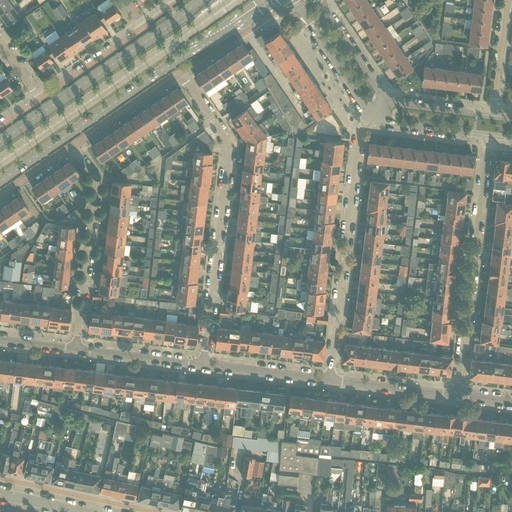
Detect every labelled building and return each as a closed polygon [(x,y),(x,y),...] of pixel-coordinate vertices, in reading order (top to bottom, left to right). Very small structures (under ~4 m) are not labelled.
[(0,0),(0,13),(1,14),(12,6),(16,4),(13,0),(0,0)] [(346,0),(345,1),(352,10),(365,1),(364,0),(346,0)] [(474,0),(474,9),(490,11),(491,0),(474,0)] [(352,10),(358,20),(372,10),(365,1),(352,10)] [(60,3),(56,6),(63,17),(68,14),(60,3)] [(113,4),(101,12),(108,23),(120,15),(113,4)] [(12,6),(1,14),(7,24),(7,25),(19,17),(12,6)] [(63,17),(56,6),(52,9),(59,20),(63,17)] [(358,20),(365,29),(378,20),(384,16),(378,6),(372,10),(358,20)] [(399,13),(402,18),(409,13),(406,8),(399,13)] [(474,9),(472,21),(488,23),(490,11),(474,9)] [(94,13),(83,21),(95,39),(107,31),(101,22),(106,19),(108,23),(101,12),(101,13),(97,16),(94,13)] [(22,19),(13,25),(16,30),(26,23),(22,19)] [(365,29),(371,39),(385,29),(378,20),(365,29)] [(83,21),(71,29),(83,47),(95,39),(83,21)] [(472,21),(471,32),(487,34),(488,23),(472,21)] [(371,39),(378,48),(391,39),(397,35),(390,26),(385,29),(371,39)] [(418,26),(411,31),(415,37),(423,32),(423,31),(419,26),(418,26)] [(285,41),(278,31),(276,33),(272,27),(255,38),(266,54),(285,41)] [(71,29),(59,37),(72,55),(83,47),(71,29)] [(423,32),(415,37),(418,41),(425,36),(423,32)] [(487,34),(471,32),(469,43),(469,44),(486,46),(487,34)] [(50,48),(46,51),(50,57),(54,55),(60,63),(72,55),(59,37),(48,45),(50,48)] [(378,48),(385,58),(398,49),(391,39),(378,48)] [(292,51),(285,41),(266,54),(273,63),(278,60),(292,51)] [(430,42),(422,47),(425,51),(432,45),(430,42)] [(242,44),(232,50),(242,64),(246,70),(255,63),(254,61),(258,58),(258,57),(252,49),(248,52),(242,44)] [(439,44),(438,53),(439,53),(440,46),(443,46),(442,54),(449,55),(450,45),(443,44),(441,44),(439,44)] [(398,49),(385,58),(391,67),(405,58),(398,49)] [(50,57),(46,51),(45,50),(33,58),(41,69),(52,61),(50,57)] [(232,50),(223,57),(232,70),(242,64),(232,50)] [(298,60),(292,51),(278,60),(282,66),(281,66),(283,70),(284,70),(298,60)] [(223,57),(213,63),(223,77),(232,70),(223,57)] [(405,58),(391,67),(398,78),(412,68),(411,68),(405,58)] [(305,70),(298,60),(284,70),(288,75),(287,76),(290,80),(291,79),(305,70)] [(213,63),(204,70),(213,83),(218,90),(227,84),(223,77),(213,63)] [(422,84),(433,85),(435,69),(424,67),(422,84)] [(433,85),(445,87),(447,70),(435,69),(433,85)] [(213,83),(204,70),(194,77),(204,91),(204,90),(213,83)] [(311,79),(305,70),(291,79),(295,85),(294,85),(296,89),(297,89),(311,79)] [(445,87),(456,88),(458,72),(447,70),(445,87)] [(456,88),(468,89),(470,73),(458,72),(456,88)] [(470,73),(468,89),(480,91),(482,74),(482,75),(470,73)] [(264,78),(261,79),(266,87),(268,85),(267,84),(274,80),(270,74),(264,78)] [(5,78),(0,81),(0,96),(1,97),(12,89),(5,78)] [(261,79),(253,84),(258,92),(266,87),(261,79)] [(318,89),(311,79),(297,89),(296,89),(292,92),(299,101),(304,98),(318,89)] [(278,86),(274,80),(267,84),(271,91),(278,86)] [(283,93),(278,86),(271,91),(275,98),(283,93)] [(177,88),(168,94),(178,108),(186,102),(187,102),(177,88)] [(324,98),(318,89),(304,98),(308,104),(307,105),(309,108),(324,98)] [(242,92),(236,96),(241,103),(242,103),(247,99),(242,92)] [(275,98),(279,105),(287,99),(283,93),(275,98)] [(168,94),(158,101),(168,115),(178,108),(168,94)] [(312,121),(331,108),(324,98),(309,108),(305,111),(306,112),(308,115),(312,121)] [(292,106),(287,99),(279,105),(283,112),(292,106)] [(158,101),(149,107),(158,121),(168,115),(158,101)] [(226,102),(222,105),(227,113),(231,110),(226,102)] [(271,104),(269,105),(272,111),(277,108),(275,102),(274,102),(271,104)] [(231,119),(237,128),(257,114),(251,106),(231,119)] [(296,113),(292,106),(283,112),(287,119),(296,113)] [(149,107),(139,114),(149,128),(158,121),(149,107)] [(279,111),(275,113),(279,120),(283,118),(279,111)] [(242,136),(243,136),(257,126),(255,122),(261,118),(258,113),(257,114),(237,128),(242,136)] [(287,119),(291,126),(301,119),(296,113),(287,119)] [(139,114),(130,120),(139,134),(149,128),(139,114)] [(301,119),(291,126),(294,133),(305,126),(301,119)] [(130,120),(120,127),(130,141),(139,134),(130,120)] [(188,124),(187,125),(192,133),(199,128),(194,120),(188,124)] [(257,126),(243,136),(247,141),(247,142),(266,137),(266,136),(270,136),(261,123),(257,126)] [(120,127),(111,134),(120,147),(130,141),(120,127)] [(165,131),(158,136),(166,148),(171,145),(171,146),(174,144),(169,137),(165,131)] [(194,138),(198,143),(207,136),(204,131),(194,138)] [(111,134),(101,140),(110,154),(120,147),(111,134)] [(174,134),(169,137),(174,144),(179,141),(174,134)] [(247,142),(246,149),(265,152),(269,152),(272,153),(273,142),(270,142),(271,136),(270,135),(270,136),(266,136),(266,137),(247,142)] [(198,143),(201,147),(201,148),(211,141),(207,136),(198,143)] [(282,146),(281,154),(292,155),(293,139),(288,138),(287,147),(282,146)] [(110,154),(101,140),(91,147),(101,161),(101,160),(110,154)] [(193,151),(191,162),(192,162),(210,164),(212,153),(213,144),(211,141),(201,148),(194,147),(194,151),(193,151)] [(324,141),(323,151),(329,152),(329,153),(336,154),(336,151),(342,152),(343,143),(324,141)] [(367,159),(379,161),(381,145),(369,143),(367,159)] [(379,161),(390,162),(392,146),(381,145),(379,161)] [(390,162),(402,164),(404,148),(392,146),(390,162)] [(155,147),(150,150),(155,157),(160,154),(155,147)] [(402,164),(413,165),(415,149),(404,148),(402,164)] [(246,149),(245,159),(245,161),(251,161),(251,159),(257,160),(257,161),(263,161),(265,152),(246,149)] [(413,165),(425,167),(427,151),(415,149),(413,165)] [(321,160),(321,161),(339,163),(340,163),(342,152),(336,151),(336,154),(329,153),(329,152),(323,151),(314,150),(314,156),(322,157),(322,160),(321,160)] [(425,167),(437,168),(439,152),(427,151),(425,167)] [(437,168),(448,170),(450,153),(439,152),(437,168)] [(448,170),(460,171),(462,155),(450,153),(448,170)] [(462,155),(460,171),(472,173),(474,156),(462,155)] [(245,159),(244,169),(262,171),(263,161),(257,161),(257,160),(251,159),(251,161),(245,161),(245,159)] [(492,199),(504,200),(505,194),(509,161),(509,160),(499,159),(496,161),(494,176),(495,176),(492,199)] [(136,160),(131,163),(136,170),(141,167),(136,160)] [(71,161),(61,168),(70,181),(79,175),(80,175),(71,161)] [(321,163),(320,171),(326,171),(326,173),(332,174),(332,171),(338,172),(339,163),(321,161),(321,163)] [(186,167),(185,171),(198,173),(198,174),(204,175),(205,172),(210,173),(211,164),(210,164),(191,162),(192,162),(191,168),(186,167)] [(61,168),(51,175),(60,188),(70,181),(61,168)] [(124,168),(120,170),(125,178),(129,175),(124,168)] [(243,169),(241,179),(242,179),(242,181),(247,181),(248,179),(253,179),(253,180),(260,181),(261,172),(262,172),(262,171),(244,169),(243,169)] [(314,170),(312,180),(314,180),(318,180),(337,183),(338,172),(332,171),(332,174),(326,173),(326,171),(320,171),(314,170)] [(191,176),(190,181),(209,184),(210,173),(205,172),(204,175),(198,174),(198,173),(185,171),(185,175),(191,176)] [(51,175),(41,181),(51,195),(60,188),(51,175)] [(241,179),(240,189),(260,191),(265,192),(266,182),(260,181),(253,180),(253,179),(248,179),(247,181),(242,181),(242,179),(241,179)] [(314,180),(313,190),(317,190),(324,191),(324,192),(330,193),(330,191),(336,192),(337,183),(318,180),(314,180)] [(51,195),(41,181),(32,188),(41,202),(41,201),(51,195)] [(181,185),(180,190),(181,190),(195,192),(195,193),(201,194),(201,191),(207,192),(208,184),(209,184),(190,181),(190,182),(189,181),(189,184),(188,186),(181,185)] [(370,181),(369,191),(388,194),(388,189),(395,190),(395,184),(370,181)] [(112,182),(111,193),(117,194),(117,191),(123,192),(123,193),(130,194),(131,184),(112,182)] [(140,191),(139,195),(152,196),(157,197),(158,188),(153,187),(142,186),(141,191),(140,191)] [(410,186),(409,196),(414,197),(415,197),(416,197),(417,187),(416,187),(410,186)] [(290,187),(289,197),(296,198),(297,188),(296,188),(290,187)] [(241,190),(240,199),(240,201),(246,201),(246,199),(252,199),(252,200),(266,202),(267,197),(259,196),(260,191),(240,189),(240,190),(241,190)] [(181,190),(180,199),(187,200),(187,201),(188,201),(205,203),(207,192),(201,191),(201,194),(195,193),(195,192),(181,190)] [(317,190),(316,201),(334,203),(336,193),(336,192),(330,191),(330,193),(324,192),(324,191),(317,190)] [(447,190),(446,201),(464,203),(466,192),(456,191),(447,190)] [(111,193),(110,202),(111,203),(138,206),(139,196),(130,195),(130,194),(123,193),(123,192),(117,191),(117,194),(111,193)] [(369,191),(368,201),(387,203),(388,194),(369,191)] [(72,198),(71,199),(76,206),(77,206),(84,201),(79,193),(72,198)] [(278,194),(277,200),(282,200),(281,204),(285,204),(286,195),(278,194)] [(409,196),(407,206),(408,206),(412,207),(415,207),(416,197),(415,197),(414,197),(409,196)] [(19,197),(9,203),(18,217),(28,210),(28,211),(19,197)] [(289,197),(288,207),(295,208),(296,198),(289,197)] [(418,197),(417,207),(423,208),(424,208),(425,198),(423,198),(418,197)] [(240,199),(239,209),(257,212),(258,207),(266,207),(266,202),(252,200),(252,199),(246,199),(246,201),(240,201),(240,199)] [(187,201),(185,211),(192,212),(192,213),(199,214),(199,212),(204,213),(205,203),(188,201),(187,201)] [(316,201),(315,211),(321,211),(321,212),(327,213),(328,211),(333,212),(334,203),(316,201)] [(368,201),(367,211),(368,211),(386,214),(386,213),(385,212),(387,203),(368,201)] [(436,209),(438,210),(463,213),(464,203),(446,201),(446,205),(437,204),(436,209)] [(511,203),(497,202),(496,212),(511,214),(511,203)] [(9,203),(0,209),(0,210),(9,223),(18,217),(9,203)] [(111,203),(110,213),(128,216),(129,210),(137,211),(138,206),(111,203)] [(278,203),(277,213),(284,214),(285,204),(281,204),(278,203)] [(63,204),(59,207),(64,214),(68,211),(63,204)] [(82,205),(71,213),(70,219),(82,221),(84,205),(82,205)] [(59,207),(55,209),(61,216),(64,214),(59,207)] [(288,207),(287,217),(294,218),(300,219),(300,217),(294,216),(295,208),(288,207)] [(158,208),(157,218),(162,219),(165,219),(166,209),(163,209),(158,208)] [(239,209),(238,219),(238,220),(244,221),(244,218),(250,219),(249,220),(256,221),(257,212),(239,209)] [(0,210),(0,229),(9,223),(0,210)] [(443,220),(461,223),(462,223),(463,213),(438,210),(437,215),(444,216),(444,220),(443,220)] [(181,211),(180,221),(203,224),(204,213),(199,212),(199,214),(192,213),(192,212),(185,211),(181,211)] [(315,211),(314,220),(333,222),(332,222),(333,212),(328,211),(327,213),(321,212),(321,211),(315,211)] [(368,211),(367,221),(385,224),(390,224),(390,219),(386,219),(386,214),(368,211)] [(495,223),(496,223),(511,224),(511,214),(496,212),(495,223)] [(54,230),(54,235),(74,237),(74,232),(75,231),(76,228),(75,227),(75,226),(81,227),(82,221),(70,219),(71,213),(55,224),(59,224),(58,230),(54,230)] [(110,213),(108,225),(114,225),(114,223),(120,223),(120,224),(127,225),(132,226),(133,216),(128,216),(110,213)] [(238,219),(236,229),(255,231),(256,227),(263,227),(264,222),(256,221),(249,220),(250,219),(244,218),(244,221),(238,220),(238,219)] [(314,221),(313,230),(320,231),(320,232),(326,233),(326,231),(332,231),(333,222),(314,220),(313,221),(314,221)] [(443,220),(441,231),(460,233),(461,223),(443,220)] [(180,221),(178,231),(190,232),(190,233),(196,234),(196,232),(202,232),(203,224),(180,221)] [(367,221),(365,231),(384,234),(385,224),(367,221)] [(36,222),(27,229),(32,236),(34,235),(39,226),(36,222)] [(45,223),(40,233),(44,234),(46,234),(48,223),(45,223)] [(108,225),(107,233),(126,235),(127,225),(120,224),(120,223),(114,223),(114,225),(108,225)] [(511,224),(496,223),(494,233),(511,235),(511,224)] [(27,229),(22,232),(27,240),(32,236),(27,229)] [(236,229),(235,238),(236,238),(235,240),(241,241),(241,238),(247,239),(247,240),(254,241),(260,241),(261,232),(255,231),(236,229)] [(311,239),(311,240),(331,242),(332,231),(326,231),(326,233),(320,232),(320,231),(313,230),(312,240),(311,239)] [(182,237),(182,241),(200,244),(202,232),(196,232),(196,234),(190,233),(190,232),(178,231),(178,236),(182,237)] [(365,231),(364,242),(382,244),(384,234),(365,231)] [(441,231),(440,240),(459,243),(460,233),(441,231)] [(40,233),(36,241),(43,241),(44,234),(40,233)] [(107,233),(106,244),(112,245),(112,242),(118,243),(118,244),(130,245),(130,241),(125,240),(126,235),(107,233)] [(511,235),(494,233),(493,243),(511,245),(511,241),(511,235)] [(57,239),(56,245),(73,248),(74,243),(73,242),(74,237),(50,234),(49,238),(57,239)] [(15,237),(11,240),(16,248),(20,245),(15,237)] [(235,238),(234,249),(253,251),(254,241),(247,240),(247,239),(241,238),(241,241),(235,240),(236,238),(235,238)] [(8,242),(7,242),(12,250),(16,248),(11,240),(8,242)] [(323,251),(329,251),(330,243),(331,243),(331,242),(311,240),(310,250),(317,251),(317,252),(323,253),(323,251)] [(440,246),(439,251),(457,253),(459,243),(440,240),(440,246)] [(182,241),(180,251),(188,252),(187,253),(194,254),(194,252),(199,252),(200,244),(182,241)] [(106,244),(105,252),(124,255),(129,255),(130,245),(118,244),(118,243),(112,242),(112,245),(106,244)] [(364,242),(363,251),(381,253),(382,244),(364,242)] [(10,260),(21,261),(22,258),(30,246),(26,243),(11,254),(10,260)] [(493,243),(492,252),(510,254),(511,254),(511,248),(511,249),(511,245),(493,243)] [(47,250),(47,254),(51,255),(55,256),(71,258),(72,253),(73,251),(73,248),(56,245),(56,251),(47,250)] [(401,246),(400,255),(401,256),(408,256),(409,256),(410,247),(409,247),(405,247),(403,246),(401,246)] [(234,249),(233,259),(233,260),(239,261),(239,258),(245,259),(245,260),(251,261),(253,251),(234,249)] [(180,256),(179,261),(198,263),(199,252),(194,252),(194,254),(187,253),(188,252),(180,251),(174,250),(173,255),(180,256)] [(310,255),(309,260),(327,262),(329,251),(323,251),(323,253),(317,252),(317,251),(310,250),(310,255)] [(363,251),(362,261),(380,264),(381,253),(363,251)] [(438,256),(438,260),(456,263),(457,253),(439,251),(438,256)] [(29,252),(25,260),(32,261),(33,253),(30,252),(29,252)] [(105,252),(104,264),(109,264),(110,262),(115,262),(115,264),(130,265),(130,261),(124,260),(123,260),(123,259),(124,255),(105,252)] [(492,252),(491,262),(509,264),(510,254),(492,252)] [(50,258),(50,259),(54,260),(54,266),(71,268),(71,263),(71,262),(71,258),(55,256),(51,255),(50,258)] [(401,257),(400,266),(403,266),(407,267),(408,258),(401,257)] [(411,257),(410,267),(416,267),(418,268),(419,258),(416,257),(415,257),(411,257)] [(233,259),(231,268),(250,271),(255,271),(257,261),(251,261),(245,260),(245,259),(239,258),(239,261),(233,260),(233,259)] [(309,260),(308,270),(314,271),(314,272),(320,273),(321,270),(326,271),(327,262),(309,260)] [(429,263),(428,270),(455,273),(456,263),(438,260),(437,264),(429,263)] [(179,261),(178,271),(185,271),(185,273),(191,273),(192,271),(197,272),(198,263),(179,261)] [(362,261),(361,271),(379,274),(379,269),(379,268),(388,269),(388,265),(380,264),(362,261)] [(104,264),(103,272),(121,274),(122,269),(129,270),(130,265),(115,264),(115,262),(110,262),(109,264),(104,264)] [(491,262),(490,272),(508,275),(509,264),(491,262)] [(24,264),(23,272),(34,273),(35,265),(24,264)] [(20,267),(8,266),(4,265),(3,272),(19,274),(20,267)] [(43,272),(42,274),(69,278),(69,272),(70,271),(71,268),(54,266),(53,274),(43,272)] [(231,268),(230,278),(231,278),(230,280),(236,281),(237,278),(242,279),(242,280),(258,282),(258,276),(250,275),(250,271),(231,268)] [(308,270),(306,280),(325,282),(326,271),(321,270),(320,273),(314,272),(314,271),(308,270)] [(427,275),(427,280),(435,281),(454,283),(455,273),(437,271),(428,270),(427,275)] [(177,281),(196,283),(197,272),(192,271),(191,273),(185,273),(185,271),(178,271),(177,281)] [(361,271),(359,281),(378,284),(379,274),(361,271)] [(19,274),(3,272),(2,279),(19,281),(19,274)] [(34,273),(23,272),(22,281),(35,283),(36,274),(34,273)] [(102,272),(100,283),(106,284),(106,282),(112,283),(126,285),(127,275),(121,274),(102,272)] [(490,272),(488,282),(507,284),(507,279),(511,279),(511,275),(508,275),(490,272)] [(69,278),(42,274),(42,278),(52,279),(51,286),(68,288),(68,287),(69,286),(69,283),(68,282),(69,278)] [(397,276),(396,285),(400,286),(404,286),(405,286),(406,277),(398,276),(397,276)] [(230,278),(229,288),(248,291),(248,286),(257,287),(258,282),(242,280),(242,279),(237,278),(236,281),(230,280),(231,278),(230,278)] [(296,289),(305,291),(324,293),(325,292),(324,292),(325,282),(306,280),(298,279),(296,289)] [(426,283),(425,289),(452,293),(454,283),(435,281),(427,280),(426,283)] [(171,286),(171,290),(176,291),(184,292),(183,293),(190,294),(190,292),(195,292),(197,283),(196,283),(177,281),(177,286),(171,286)] [(359,281),(358,291),(376,293),(378,284),(359,281)] [(106,284),(100,283),(99,292),(125,296),(126,285),(112,283),(106,282),(106,284)] [(488,282),(487,292),(511,294),(511,288),(506,288),(507,284),(488,282)] [(38,312),(38,317),(40,318),(39,323),(48,325),(48,326),(50,308),(50,307),(46,306),(48,287),(43,287),(42,292),(41,301),(40,312),(38,312)] [(228,288),(227,297),(228,298),(227,299),(233,300),(233,297),(239,298),(239,299),(253,301),(253,296),(246,296),(247,291),(248,291),(229,288),(228,288)] [(433,296),(433,300),(451,302),(452,293),(425,289),(425,295),(433,296)] [(184,292),(176,291),(175,301),(194,303),(195,292),(190,292),(190,294),(183,293),(184,292)] [(324,293),(305,291),(306,291),(305,300),(311,301),(311,302),(317,303),(317,301),(323,302),(324,293)] [(358,291),(357,301),(381,304),(382,298),(376,298),(376,293),(358,291)] [(511,294),(487,292),(486,302),(504,304),(505,300),(511,300),(511,294)] [(227,297),(226,309),(231,309),(234,310),(236,310),(242,311),(244,311),(257,312),(258,302),(251,302),(251,301),(239,299),(239,298),(233,297),(233,300),(227,299),(228,298),(227,297)] [(11,302),(8,320),(19,321),(20,315),(18,315),(19,309),(20,309),(21,303),(21,299),(21,298),(16,298),(16,303),(15,302),(11,302)] [(311,301),(305,300),(304,310),(322,313),(323,302),(317,301),(317,303),(311,302),(311,301)] [(433,300),(432,310),(450,312),(451,302),(433,300)] [(0,307),(0,312),(0,313),(0,318),(8,320),(11,302),(1,301),(0,307)] [(31,304),(28,322),(39,323),(40,318),(38,317),(38,312),(40,312),(41,301),(36,301),(36,305),(31,304)] [(355,310),(355,311),(374,313),(380,314),(381,304),(357,301),(356,310),(355,310)] [(266,302),(265,311),(273,312),(274,303),(269,303),(266,302)] [(486,302),(485,312),(511,315),(511,309),(504,308),(504,304),(486,302)] [(19,309),(18,315),(20,315),(19,321),(28,322),(31,304),(21,303),(20,309),(19,309)] [(188,312),(199,314),(200,306),(189,305),(188,312)] [(50,308),(48,326),(58,327),(61,309),(50,308)] [(61,309),(58,327),(68,328),(70,310),(61,309)] [(112,314),(112,310),(106,309),(105,314),(101,314),(99,332),(110,333),(110,332),(112,314)] [(220,310),(219,319),(230,320),(231,311),(220,310)] [(432,310),(431,319),(450,322),(449,321),(450,312),(432,310)] [(289,311),(288,319),(289,319),(295,320),(295,319),(296,312),(290,311),(289,311)] [(355,311),(354,321),(378,324),(379,318),(373,317),(373,314),(374,314),(374,313),(355,311)] [(482,321),(482,322),(502,324),(502,320),(511,321),(511,315),(485,312),(484,322),(482,321)] [(88,330),(99,332),(101,314),(90,313),(88,330)] [(186,324),(184,342),(195,344),(197,326),(192,325),(193,313),(188,313),(186,324)] [(110,332),(120,333),(123,316),(112,314),(110,332)] [(316,323),(327,324),(328,316),(317,314),(316,323)] [(120,333),(131,335),(133,317),(123,316),(120,333)] [(131,335),(142,336),(144,318),(133,317),(131,335)] [(142,336),(153,337),(155,320),(144,318),(142,336)] [(432,321),(430,330),(449,332),(450,322),(431,319),(431,321),(432,321)] [(153,337),(163,339),(165,321),(155,320),(153,337)] [(402,326),(409,327),(414,328),(415,321),(402,320),(402,326)] [(173,341),(174,341),(176,323),(176,322),(165,321),(163,339),(173,340),(173,341)] [(378,324),(354,321),(352,331),(371,333),(371,328),(378,329),(378,324)] [(482,322),(481,332),(500,334),(510,335),(510,331),(505,330),(506,325),(502,324),(482,322)] [(174,341),(184,342),(186,324),(176,323),(174,341)] [(409,327),(402,326),(400,336),(408,337),(409,327)] [(271,335),(269,352),(280,353),(279,354),(280,354),(282,336),(283,329),(272,327),(272,328),(271,334),(271,335)] [(215,346),(227,347),(229,329),(217,328),(215,346)] [(227,347),(237,349),(237,348),(239,330),(239,331),(229,329),(227,347)] [(282,336),(280,354),(290,355),(293,337),(293,331),(294,330),(288,329),(287,337),(282,336)] [(237,348),(248,349),(250,331),(239,330),(237,348)] [(449,332),(430,330),(429,340),(447,342),(449,332)] [(248,349),(259,350),(261,333),(250,331),(248,349)] [(312,358),(314,340),(315,332),(305,331),(304,339),(301,357),(302,357),(303,358),(306,358),(307,357),(312,358)] [(500,334),(481,332),(480,342),(499,344),(500,334)] [(261,333),(259,350),(269,352),(271,335),(271,334),(267,333),(261,333)] [(290,355),(301,357),(304,339),(293,337),(290,355)] [(398,350),(395,368),(406,370),(409,352),(403,351),(404,339),(399,338),(398,347),(398,350)] [(314,340),(312,358),(316,358),(317,360),(320,360),(321,359),(322,359),(324,341),(314,340)] [(473,343),(472,351),(483,353),(484,344),(473,343)] [(342,362),(353,363),(355,345),(344,344),(342,362)] [(353,363),(364,364),(366,346),(355,345),(353,363)] [(364,364),(374,366),(377,348),(366,346),(364,364)] [(374,366),(385,367),(387,349),(377,348),(374,366)] [(419,353),(417,371),(428,372),(430,354),(430,351),(431,349),(424,348),(420,348),(419,353)] [(385,367),(395,368),(398,350),(387,349),(385,367)] [(406,370),(417,371),(419,353),(409,352),(406,370)] [(428,372),(438,373),(440,355),(430,354),(428,372)] [(440,355),(438,373),(449,375),(451,357),(440,355)] [(469,377),(480,379),(482,361),(471,359),(469,377)] [(8,380),(13,380),(15,362),(4,361),(4,367),(6,368),(5,374),(4,373),(2,387),(7,388),(8,380)] [(480,379),(491,380),(493,362),(482,361),(480,379)] [(13,380),(23,382),(23,376),(24,376),(25,370),(23,370),(24,364),(15,362),(13,380)] [(491,380),(502,381),(504,363),(493,362),(491,380)] [(502,381),(511,382),(511,380),(511,364),(504,363),(502,381)] [(23,382),(33,383),(35,365),(24,364),(23,370),(25,370),(24,376),(23,376),(23,382)] [(33,383),(43,384),(44,378),(45,378),(46,373),(44,372),(44,366),(35,365),(33,383)] [(43,384),(53,385),(55,367),(54,366),(54,367),(44,366),(44,372),(46,373),(45,378),(44,378),(43,384)] [(63,391),(64,386),(65,375),(66,375),(67,368),(55,367),(53,385),(52,390),(63,391)] [(64,386),(73,387),(75,369),(67,368),(66,375),(65,375),(64,386)] [(73,387),(83,388),(84,382),(85,383),(86,377),(84,376),(85,370),(75,369),(73,387)] [(92,390),(93,390),(95,372),(95,371),(85,370),(84,376),(86,377),(85,383),(84,382),(83,388),(92,389),(92,390)] [(93,390),(103,392),(104,386),(105,386),(106,380),(104,380),(105,374),(95,372),(93,390)] [(102,391),(102,397),(111,398),(112,393),(113,393),(115,375),(105,374),(104,380),(106,380),(105,386),(104,386),(103,392),(102,391)] [(121,400),(122,400),(124,388),(125,388),(126,383),(124,382),(124,376),(115,375),(113,393),(117,393),(117,400),(121,400)] [(124,388),(122,400),(125,401),(126,394),(134,395),(136,378),(124,376),(124,382),(126,383),(125,388),(124,388)] [(136,378),(134,395),(139,396),(139,403),(144,404),(146,391),(147,391),(148,385),(146,385),(147,379),(136,378)] [(154,405),(155,398),(157,380),(147,379),(146,385),(148,385),(147,391),(146,391),(144,404),(154,405)] [(155,398),(165,399),(166,393),(167,394),(168,388),(166,387),(167,381),(157,380),(155,398)] [(165,399),(164,407),(174,408),(175,400),(175,399),(175,400),(177,382),(176,381),(176,382),(167,381),(166,387),(168,388),(167,394),(166,393),(165,399)] [(175,400),(174,408),(184,409),(185,395),(187,395),(187,389),(185,389),(186,383),(177,382),(175,400),(175,399),(175,400)] [(194,402),(195,402),(197,384),(186,383),(185,389),(187,389),(187,395),(185,395),(184,409),(189,410),(190,401),(194,402)] [(194,402),(193,409),(204,410),(204,403),(205,397),(206,397),(207,391),(205,391),(206,385),(197,384),(195,402),(194,402)] [(204,403),(214,404),(217,386),(206,385),(205,391),(207,391),(206,397),(205,397),(204,403)] [(214,404),(224,406),(225,399),(226,400),(227,394),(225,394),(226,388),(217,386),(214,404)] [(224,406),(223,414),(234,415),(235,407),(235,405),(236,405),(237,389),(226,388),(225,394),(227,394),(226,400),(225,399),(224,406)] [(240,415),(246,416),(250,390),(237,389),(236,405),(241,405),(240,415)] [(250,390),(246,416),(252,416),(258,417),(259,412),(259,408),(260,402),(261,392),(250,390)] [(260,402),(259,408),(261,408),(261,410),(261,412),(266,412),(265,420),(271,420),(272,412),(274,394),(270,393),(269,392),(266,391),(265,392),(263,392),(261,392),(260,402)] [(274,394),(271,420),(276,421),(277,410),(283,411),(284,406),(285,395),(283,395),(282,393),(279,393),(278,394),(274,394)] [(293,418),(299,418),(301,397),(289,395),(288,405),(287,411),(294,412),(293,418)] [(311,420),(312,414),(313,398),(301,397),(299,418),(311,420)] [(323,418),(326,400),(313,398),(312,414),(324,415),(324,417),(323,417),(323,418)] [(323,418),(334,420),(336,401),(326,400),(323,418)] [(38,402),(36,409),(52,413),(53,405),(40,402),(39,401),(38,402)] [(343,430),(343,429),(346,403),(346,402),(336,401),(334,420),(333,428),(343,430)] [(343,429),(353,430),(356,404),(346,403),(343,429)] [(362,431),(363,424),(365,406),(356,404),(353,430),(362,431)] [(51,414),(51,418),(53,418),(54,415),(54,414),(65,417),(65,414),(67,408),(53,405),(52,413),(51,414)] [(363,424),(373,425),(375,407),(365,406),(363,424)] [(372,433),(371,438),(381,439),(382,434),(385,408),(375,407),(373,425),(372,433)] [(67,408),(65,414),(72,416),(72,417),(78,419),(80,412),(67,408)] [(392,435),(393,428),(395,409),(385,408),(382,434),(392,435)] [(393,428),(403,429),(405,411),(395,409),(393,428)] [(403,429),(413,430),(415,412),(405,411),(403,429)] [(121,413),(119,419),(129,421),(130,413),(121,412),(121,413)] [(422,439),(423,432),(425,413),(415,412),(413,430),(412,438),(422,439)] [(423,432),(433,433),(435,414),(425,413),(423,432)] [(436,442),(441,442),(445,415),(435,414),(433,433),(437,433),(436,442)] [(445,415),(441,442),(447,443),(448,433),(449,433),(453,434),(455,416),(445,414),(445,415)] [(131,416),(131,422),(141,425),(143,418),(131,416)] [(456,426),(454,434),(460,435),(459,444),(463,444),(464,436),(465,436),(467,418),(467,417),(457,416),(456,426)] [(90,418),(89,424),(100,427),(101,421),(90,418)] [(143,418),(141,425),(150,427),(151,421),(143,418)] [(465,436),(475,438),(477,419),(467,418),(465,436)] [(478,447),(484,448),(487,421),(477,419),(475,438),(479,438),(478,447)] [(116,421),(114,431),(125,434),(125,433),(128,424),(116,421)] [(151,421),(150,427),(160,430),(162,424),(151,421)] [(487,421),(484,448),(488,448),(489,439),(494,440),(497,422),(487,421)] [(504,448),(505,441),(507,423),(497,422),(494,440),(493,447),(504,448)] [(103,423),(102,429),(109,431),(111,424),(103,423)] [(128,424),(125,433),(133,435),(136,426),(128,424)] [(171,428),(170,432),(180,435),(181,428),(172,426),(171,428)] [(289,435),(289,436),(296,437),(297,430),(297,427),(290,426),(289,435)] [(14,449),(9,472),(20,474),(22,465),(24,458),(25,453),(23,451),(19,450),(21,442),(24,432),(24,429),(19,427),(18,431),(16,441),(15,443),(14,449)] [(181,428),(180,435),(187,437),(189,429),(181,428)] [(0,469),(9,472),(14,449),(15,443),(16,441),(18,431),(17,431),(13,430),(12,430),(8,447),(7,454),(1,453),(0,455),(0,469)] [(194,431),(192,437),(200,440),(201,433),(194,431)] [(162,436),(152,433),(149,446),(159,448),(160,446),(162,436)] [(162,436),(160,446),(170,448),(173,436),(163,433),(162,436)] [(211,435),(209,442),(217,443),(218,436),(211,435)] [(170,448),(170,449),(180,451),(181,447),(183,440),(183,438),(173,436),(170,448)] [(234,437),(232,446),(280,452),(281,441),(280,441),(276,440),(268,439),(262,438),(257,438),(256,439),(234,437)] [(26,466),(24,475),(37,478),(43,453),(45,441),(39,439),(35,455),(29,453),(28,460),(26,466)] [(183,440),(181,447),(190,450),(192,443),(183,440)] [(45,441),(43,453),(49,454),(51,453),(53,445),(51,442),(45,441)] [(194,441),(192,453),(205,456),(207,444),(194,441)] [(279,463),(279,470),(298,472),(298,473),(317,474),(317,473),(318,458),(319,454),(320,445),(308,444),(296,442),(283,441),(281,441),(280,452),(279,463)] [(205,456),(203,466),(215,469),(217,447),(207,444),(205,456)] [(320,445),(319,454),(330,455),(331,448),(331,446),(320,445)] [(331,448),(330,455),(339,456),(340,450),(340,447),(331,446),(331,448)] [(218,447),(216,457),(225,458),(227,448),(218,447)] [(350,451),(349,457),(359,458),(360,452),(360,450),(350,449),(350,451)] [(359,458),(369,459),(370,452),(370,451),(360,450),(359,458)] [(43,453),(37,478),(50,481),(53,466),(46,464),(49,454),(43,453)] [(379,460),(387,461),(389,461),(390,455),(390,454),(379,453),(379,454),(379,460)] [(56,461),(51,482),(63,484),(70,457),(64,456),(63,456),(62,463),(56,461)] [(70,457),(63,484),(75,487),(78,470),(79,466),(73,465),(74,459),(70,457)] [(105,470),(100,492),(112,495),(117,473),(117,472),(116,472),(118,463),(119,458),(114,457),(111,471),(105,470)] [(240,475),(250,477),(253,458),(243,457),(240,475)] [(317,473),(317,474),(330,475),(331,467),(331,459),(330,459),(318,458),(317,473)] [(452,458),(451,468),(460,469),(461,459),(452,458)] [(331,459),(331,467),(342,468),(342,467),(343,460),(331,459)] [(343,460),(342,467),(347,468),(345,502),(346,502),(345,506),(350,507),(351,496),(354,461),(348,461),(343,460)] [(75,487),(86,489),(92,462),(86,461),(84,471),(78,470),(75,487)] [(491,465),(490,472),(500,473),(501,468),(502,462),(491,461),(491,465)] [(92,462),(86,489),(98,492),(102,475),(96,474),(98,464),(92,462)] [(272,462),(271,472),(278,473),(279,470),(279,463),(272,462)] [(117,473),(112,495),(123,498),(128,475),(121,473),(123,464),(118,463),(116,472),(117,472),(117,473)] [(472,463),(471,470),(480,471),(481,464),(472,463)] [(388,464),(387,482),(398,483),(398,465),(388,464)] [(482,466),(481,473),(489,474),(490,467),(482,466)] [(432,477),(432,486),(443,486),(443,479),(444,470),(434,469),(433,477),(432,477)] [(278,473),(278,484),(297,486),(298,473),(298,472),(279,470),(278,473)] [(128,475),(123,498),(135,500),(141,473),(129,471),(128,475)] [(139,491),(137,501),(147,503),(153,477),(148,476),(146,486),(140,485),(139,491)] [(153,477),(147,503),(158,505),(163,479),(158,478),(153,477)] [(182,500),(180,510),(191,511),(193,511),(200,482),(199,482),(200,480),(187,477),(185,486),(184,494),(182,500)] [(478,477),(477,486),(489,486),(490,478),(478,477)] [(163,479),(158,505),(168,507),(174,481),(163,479)] [(174,481),(168,507),(178,510),(178,509),(181,500),(182,494),(183,488),(177,487),(178,482),(174,481)] [(200,482),(193,511),(208,511),(210,506),(211,501),(212,494),(210,494),(210,493),(203,492),(204,488),(205,483),(200,482)] [(326,506),(325,511),(331,511),(333,488),(327,488),(326,506)] [(210,506),(208,511),(220,511),(225,492),(219,491),(218,491),(218,495),(212,494),(211,501),(210,506)] [(225,492),(220,511),(233,511),(234,510),(235,508),(235,505),(229,504),(231,494),(225,492)] [(409,493),(408,501),(421,502),(421,494),(409,493)] [(239,511),(252,511),(253,507),(253,506),(248,505),(250,495),(243,494),(239,511)] [(266,509),(265,511),(275,511),(276,510),(276,502),(270,501),(271,496),(267,495),(267,501),(266,509)] [(374,511),(374,508),(375,501),(375,498),(369,498),(369,501),(369,511),(363,510),(363,511),(374,511)] [(277,511),(291,511),(288,511),(290,504),(290,501),(283,499),(282,499),(280,510),(278,510),(277,511)] [(253,507),(252,511),(265,511),(266,509),(267,501),(262,500),(261,500),(260,508),(253,507)] [(386,511),(398,511),(399,503),(387,503),(386,511)] [(399,503),(398,511),(415,511),(416,504),(399,503)]
